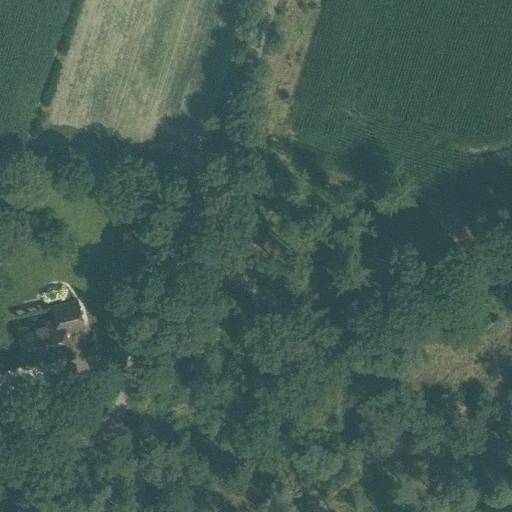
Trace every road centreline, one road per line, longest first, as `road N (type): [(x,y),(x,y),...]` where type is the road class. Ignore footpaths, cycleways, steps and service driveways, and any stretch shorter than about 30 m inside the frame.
road 1 (unclassified): [(0,469),(106,420),(124,401),(136,349),(212,177),(268,0)]
road 2 (track): [(511,215),(372,261),(189,411),(138,442)]
